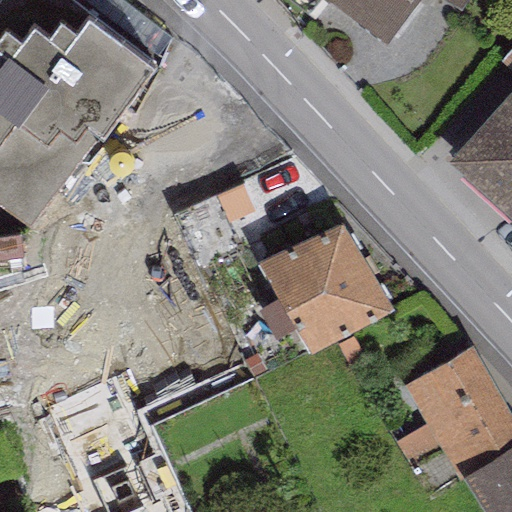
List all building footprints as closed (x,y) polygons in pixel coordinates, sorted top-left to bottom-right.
[(316,0),(331,11),(338,0),(316,0)] [(473,0),(338,0),(331,11),(389,50),(423,0),(428,0),(459,21),(473,0)] [(150,85),(87,37),(76,51),(60,39),(48,55),(33,44),(21,59),(4,46),(0,51),(0,209),(27,231),(93,145),(100,150),(150,85)] [(511,99),(447,170),(511,229),(511,99)] [(341,205),(259,250),(277,282),(258,292),(274,321),(291,312),(308,342),(391,296),(341,205)] [(511,400),(472,333),(402,374),(427,417),(395,436),(430,495),(469,473),(463,461),(511,430),(511,400)] [(511,511),(511,430),(463,461),(469,473),(490,511),(511,511)] [(0,511),(33,511),(30,498),(0,501),(0,511)]
